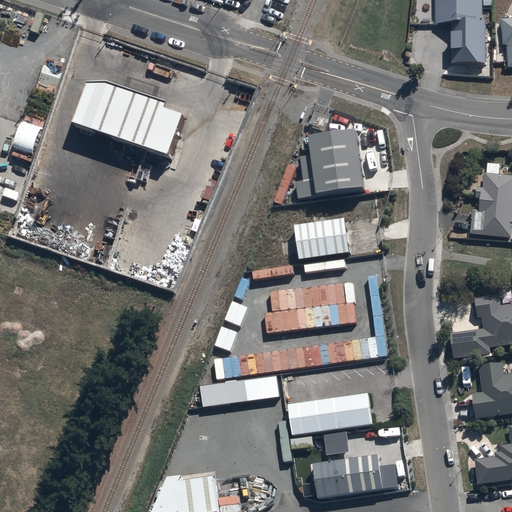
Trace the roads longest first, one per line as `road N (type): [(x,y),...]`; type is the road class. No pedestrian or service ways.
road 1 (residential): [(415,100),(424,199),(419,323),(446,511)]
road 2 (unclassified): [(113,0),(415,100)]
